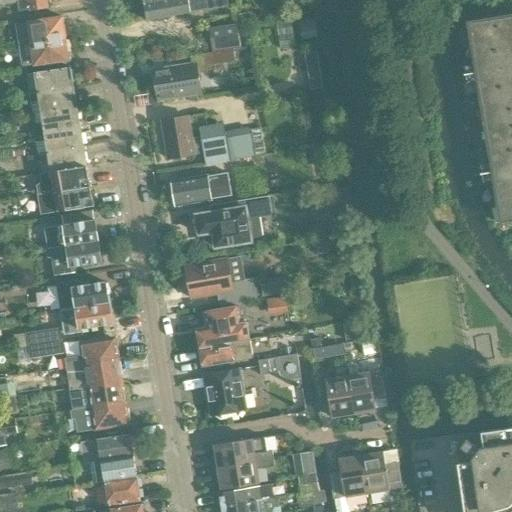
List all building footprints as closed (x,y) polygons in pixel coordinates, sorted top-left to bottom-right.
[(0,0),(0,4),(18,2),(19,12),(49,7),(47,0),(0,0)] [(167,0),(143,4),(146,21),(190,13),(190,12),(202,10),(228,6),(226,0),(167,0)] [(511,14),(466,22),(499,223),(511,221),(511,14)] [(17,24),(20,46),(66,38),(62,17),(17,24)] [(318,38),(315,19),(298,22),(302,41),(318,38)] [(209,29),(212,49),(240,44),(237,24),(209,29)] [(66,38),(20,46),(24,67),(35,66),(70,60),(66,38)] [(154,71),(159,101),(200,94),(196,68),(235,62),(233,49),(190,56),(192,65),(154,71)] [(326,88),(320,52),(298,56),(303,92),(326,88)] [(74,86),(71,67),(35,73),(37,85),(29,86),(30,94),(74,86)] [(41,112),(77,106),(74,86),(30,94),(32,102),(39,100),(41,112)] [(43,124),(35,125),(37,133),(80,126),(76,107),(77,107),(77,106),(41,112),(43,124)] [(188,117),(162,121),(168,159),(194,155),(194,154),(203,153),(205,164),(222,161),(230,160),(226,136),(224,124),(198,129),(200,137),(191,138),(188,117)] [(47,151),(47,152),(83,146),(80,126),(37,133),(38,141),(46,140),(47,151)] [(259,131),(250,133),(254,156),(263,154),(259,131)] [(49,160),(51,171),(86,166),(86,165),(83,146),(47,152),(47,151),(40,152),(41,161),(49,160)] [(37,186),(38,194),(46,192),(90,185),(86,166),(51,171),(40,173),(41,182),(37,186)] [(229,172),(208,176),(208,174),(172,180),(177,206),(212,200),(212,199),(233,195),(229,172)] [(90,185),(46,192),(38,194),(41,214),(93,206),(90,185)] [(197,215),(200,234),(214,232),(216,247),(252,241),(251,235),(261,233),(258,215),(270,213),(267,197),(269,197),(269,195),(210,205),(211,213),(197,215)] [(49,248),(55,247),(57,247),(98,240),(93,209),(62,214),(63,224),(45,227),(49,248)] [(98,240),(57,247),(55,247),(56,256),(53,256),(56,276),(76,273),(75,266),(102,261),(98,240)] [(217,293),(220,305),(257,299),(254,278),(245,280),(241,256),(227,259),(186,266),(191,298),(217,293)] [(61,310),(62,309),(67,309),(108,303),(105,281),(78,286),(77,280),(57,283),(61,310)] [(108,303),(67,309),(62,309),(66,334),(81,332),(81,329),(111,324),(108,303)] [(197,330),(200,348),(250,340),(247,321),(241,322),(238,307),(205,312),(208,328),(197,330)] [(26,334),(28,346),(61,341),(60,328),(26,334)] [(65,359),(66,369),(117,360),(114,339),(80,345),(82,356),(65,359)] [(250,340),(200,348),(202,366),(252,358),(250,340)] [(63,349),(61,341),(28,346),(30,356),(34,355),(34,358),(59,354),(63,349)] [(66,369),(70,390),(121,381),(120,375),(122,375),(120,362),(118,363),(117,360),(66,369)] [(211,416),(215,415),(220,419),(238,416),(242,410),(246,410),(239,369),(204,375),(211,416)] [(382,370),(348,376),(354,414),(376,410),(374,398),(386,396),(382,370)] [(354,414),(348,376),(313,382),(318,407),(330,405),(332,418),(354,414)] [(76,410),(87,409),(124,402),(124,400),(126,400),(124,387),(122,387),(121,381),(70,390),(72,400),(85,397),(89,397),(90,407),(76,409),(76,410)] [(94,429),(127,424),(124,402),(87,409),(76,410),(78,420),(89,418),(92,418),(94,429)] [(466,438),(460,447),(469,454),(467,457),(467,462),(458,463),(464,511),(511,511),(511,427),(481,432),(483,447),(479,448),(466,438)] [(86,464),(90,463),(133,456),(129,435),(82,442),(86,464)] [(214,451),(216,468),(273,458),(272,451),(266,451),(264,437),(214,445),(215,451),(214,451)] [(383,452),(361,456),(367,493),(401,488),(397,462),(385,464),(383,452)] [(94,484),(105,482),(136,477),(133,456),(90,463),(94,484)] [(367,493),(361,456),(339,459),(341,472),(329,474),(333,499),(367,493)] [(273,458),(216,468),(219,484),(221,484),(222,489),(259,483),(257,469),(275,466),(273,458)] [(136,477),(105,482),(105,483),(106,482),(106,486),(102,487),(106,507),(140,501),(136,477)] [(220,493),(222,507),(273,498),(271,485),(220,493)] [(273,498),(222,507),(222,511),(273,511),(280,511),(277,498),(273,498)]
